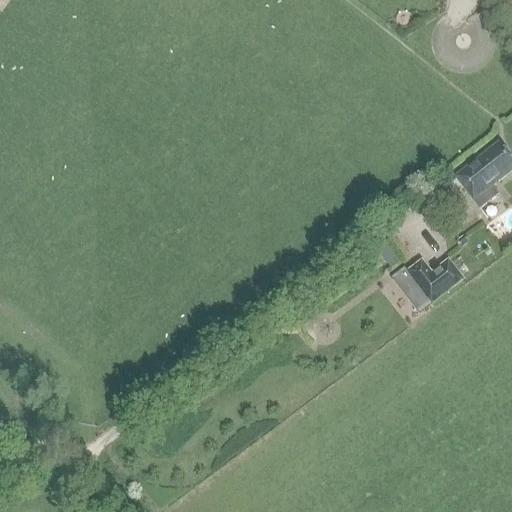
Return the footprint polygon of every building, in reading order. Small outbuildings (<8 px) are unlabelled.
[(494,188),(511,173),(511,163),(497,145),(454,178),(479,212),(500,196),(494,188)] [(411,200),(415,204),(427,195),(423,190),(411,200)] [(463,237),(455,244),(461,251),(469,244),(463,237)] [(383,260),(392,253),(385,244),(376,251),(383,260)] [(407,270),(431,302),(463,277),(448,258),(428,274),(418,261),(407,270)]
